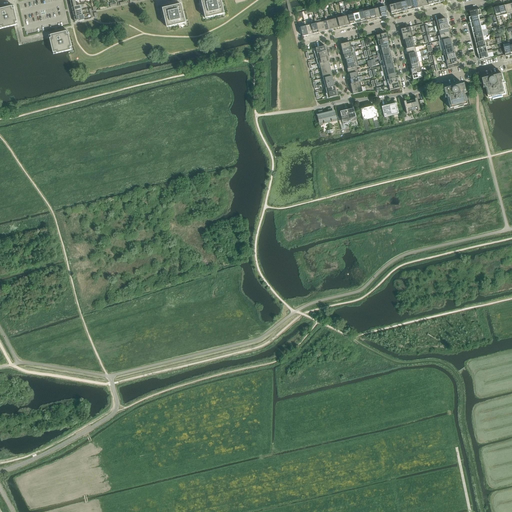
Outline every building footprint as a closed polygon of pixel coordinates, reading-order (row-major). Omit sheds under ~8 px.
[(220,0),(200,0),(205,18),(224,14),(220,0)] [(415,0),(418,8),(423,7),(421,0),(415,0)] [(394,4),(388,6),(389,10),(390,9),(391,15),(397,13),(395,4),(396,4),(395,1),(393,2),(394,4)] [(181,4),(162,9),(166,28),(185,23),(181,4)] [(0,29),(18,25),(13,6),(0,8),(0,29)] [(379,8),(381,17),(387,16),(385,10),(387,10),(386,6),(380,8),(379,8)] [(363,12),(363,9),(358,10),(358,8),(356,9),(356,11),(358,11),(359,13),(358,13),(360,22),(365,21),(363,12)] [(446,18),(433,21),(434,27),(447,24),(446,18)] [(306,24),(304,24),(304,26),(298,28),(300,34),(302,34),(302,37),(308,35),(305,26),(307,26),(306,24)] [(447,24),(434,27),(436,32),(439,31),(448,29),(447,24)] [(413,26),(400,30),(402,35),(411,32),(414,32),(413,26)] [(68,31),(49,35),(50,39),(53,54),(72,50),(68,31)] [(488,42),(487,40),(486,36),(484,36),(475,39),(475,42),(476,44),(485,42),(485,43),(488,42)] [(490,39),(487,40),(488,42),(485,43),(485,42),(476,44),(476,46),(477,46),(477,49),(486,47),(489,47),(488,42),(490,42),(490,39)] [(325,46),(313,49),(315,54),(326,51),(325,46)] [(351,47),(342,50),(343,55),(343,54),(352,52),(355,52),(354,47),(351,47)] [(488,52),(479,54),(479,57),(480,60),(482,59),(483,61),(491,58),(490,53),(488,53),(488,52)] [(445,56),(442,56),(443,61),(446,61),(455,58),(454,53),(445,56)] [(380,60),(380,61),(378,61),(379,62),(380,61),(382,61),(391,59),(390,54),(379,56),(377,56),(377,57),(378,57),(378,59),(380,60)] [(459,66),(459,62),(457,63),(455,58),(446,61),(447,66),(448,69),(459,66)] [(481,79),(481,80),(483,89),(487,88),(489,99),(493,98),(493,99),(503,97),(503,95),(506,94),(503,81),(504,81),(503,74),(492,77),(483,79),(483,78),(482,78),(481,79)] [(397,78),(396,78),(385,81),(386,86),(388,85),(398,83),(397,78)] [(463,84),(457,85),(443,89),(445,95),(446,95),(448,101),(450,108),(453,108),(454,109),(463,107),(463,105),(467,104),(464,94),(467,93),(465,84),(465,83),(464,83),(463,83),(463,84)] [(415,100),(410,101),(413,110),(417,109),(417,111),(420,110),(417,98),(414,99),(415,100)] [(409,113),(408,111),(413,110),(410,101),(406,102),(406,101),(403,101),(406,114),(409,113)] [(396,103),(389,105),(391,116),(398,114),(396,103)] [(389,105),(381,107),(384,118),(391,116),(389,105)] [(374,106),(367,108),(370,119),(377,117),(374,106)] [(347,110),(350,123),(356,121),(353,108),(347,110)] [(367,108),(360,109),(363,121),(370,119),(367,108)] [(347,110),(340,112),(343,124),(350,123),(347,110)] [(329,112),(326,113),(328,123),(332,122),(332,120),(335,119),(334,113),(333,113),(332,112),(331,112),(331,111),(329,111),(329,112)] [(319,115),(319,116),(318,117),(320,123),(324,122),(324,124),(328,123),(326,113),(322,114),(322,113),(320,114),(320,115),(319,115)]
